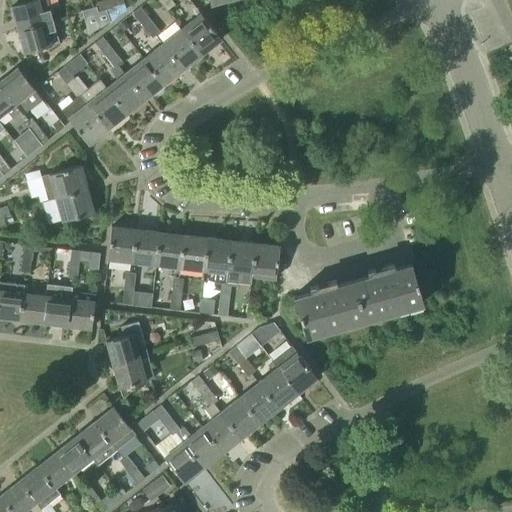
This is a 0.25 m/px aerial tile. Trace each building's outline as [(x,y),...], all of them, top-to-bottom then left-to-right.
[(17,30),(44,23),(53,21),(46,0),(21,0),(22,3),(11,6),(17,30)] [(108,5),(109,9),(124,4),(122,0),(103,0),(104,2),(105,6),(108,5)] [(174,5),(170,0),(157,0),(166,11),(174,5)] [(105,6),(104,2),(98,3),(101,12),(109,9),(108,5),(105,6)] [(112,19),(125,8),(124,4),(109,9),(112,19)] [(81,12),(83,17),(97,13),(95,7),(81,12)] [(145,23),(149,19),(141,9),(132,15),(143,27),(147,24),(145,23)] [(200,14),(181,29),(201,55),(221,40),(200,14)] [(147,24),(143,27),(151,38),(159,32),(149,19),(145,23),(147,24)] [(50,46),(44,23),(17,30),(24,54),(50,46)] [(181,29),(162,44),(182,70),(201,55),(181,29)] [(107,52),(111,49),(102,38),(95,44),(105,57),(109,54),(107,52)] [(162,44),(143,59),(163,85),(182,70),(162,44)] [(121,61),(111,49),(107,52),(109,54),(105,57),(114,68),(121,61)] [(163,85),(143,59),(124,74),(145,100),(163,85)] [(69,81),(73,78),(64,66),(56,73),(66,86),(70,83),(69,81)] [(0,81),(0,86),(23,115),(42,100),(17,68),(0,81)] [(145,100),(124,74),(106,88),(126,115),(145,100)] [(84,92),(73,78),(69,81),(70,83),(66,86),(76,98),(80,95),(84,92)] [(99,80),(84,92),(80,95),(107,130),(126,115),(106,88),(99,80)] [(0,86),(0,116),(7,111),(15,121),(23,115),(0,86)] [(80,95),(76,98),(60,110),(88,145),(107,130),(80,95)] [(39,124),(45,133),(60,123),(54,114),(39,124)] [(33,129),(37,127),(30,118),(23,124),(32,135),(36,132),(33,129)] [(48,140),(37,127),(33,129),(36,132),(32,135),(40,146),(48,140)] [(9,170),(0,157),(0,172),(2,175),(9,170)] [(80,165),(78,166),(40,176),(44,190),(38,192),(41,202),(55,198),(87,189),(80,165)] [(87,189),(55,198),(59,209),(62,222),(94,213),(87,189)] [(132,262),(136,229),(111,227),(107,260),(132,262)] [(136,229),(132,262),(156,265),(160,232),(136,229)] [(183,235),(160,232),(156,265),(179,268),(183,235)] [(207,238),(183,235),(179,268),(203,271),(207,238)] [(231,241),(207,238),(203,271),(215,272),(214,283),(220,284),(226,284),(231,241)] [(231,241),(226,284),(226,285),(231,285),(237,286),(239,275),(251,276),(255,243),(231,241)] [(279,246),(255,243),(251,276),(275,279),(279,246)] [(26,259),(31,260),(33,247),(23,246),(21,262),(26,262),(26,259)] [(71,250),(68,267),(73,268),(74,265),(79,265),(80,251),(71,250)] [(26,262),(21,262),(19,272),(29,273),(31,260),(26,259),(26,262)] [(375,274),(352,280),(363,320),(421,303),(421,304),(423,303),(411,263),(409,263),(409,264),(387,270),(385,265),(384,266),(385,268),(376,271),(375,268),(374,269),(375,274)] [(73,268),(68,267),(67,278),(77,279),(79,265),(74,265),(73,268)] [(128,289),(133,290),(135,273),(124,272),(122,291),(127,292),(128,289)] [(176,294),(181,295),(183,279),(172,278),(170,297),(175,298),(176,294)] [(363,320),(352,280),(329,287),(328,282),(326,282),(327,285),(318,287),(317,285),(316,285),(318,290),(295,297),(295,296),(293,296),(305,337),(307,337),(307,336),(363,320)] [(23,286),(0,283),(0,318),(19,321),(22,294),(23,286)] [(226,284),(220,284),(218,303),(223,303),(224,300),(229,301),(231,285),(226,285),(226,284)] [(47,286),(46,297),(43,323),(66,326),(70,291),(73,292),(73,289),(47,286)] [(127,292),(122,291),(121,304),(131,305),(133,290),(128,289),(127,292)] [(70,291),(66,326),(91,329),(95,294),(73,292),(70,291)] [(46,297),(22,294),(19,321),(43,323),(46,297)] [(175,298),(170,297),(168,309),(179,311),(181,295),(176,294),(175,298)] [(223,303),(218,303),(216,315),(227,316),(229,301),(224,300),(223,303)] [(248,302),(246,319),(256,320),(259,303),(248,302)] [(147,356),(138,322),(120,327),(123,336),(105,341),(112,365),(147,356)] [(268,340),(265,337),(259,329),(251,335),(260,347),(268,340)] [(203,339),(204,344),(218,340),(216,331),(198,335),(199,340),(203,339)] [(199,340),(198,335),(189,338),(191,348),(204,344),(203,339),(199,340)] [(260,347),(251,335),(250,335),(241,342),(251,354),(260,347)] [(277,368),(297,394),(316,379),(291,345),(271,361),(276,368),(277,368)] [(241,361),(245,358),(236,347),(228,353),(239,367),(243,364),(241,361)] [(201,351),(192,352),(194,363),(203,361),(201,351)] [(147,356),(112,365),(119,389),(154,379),(147,356)] [(255,371),(245,358),(241,361),(243,364),(239,367),(247,378),(255,371)] [(217,374),(211,367),(203,374),(209,381),(217,374)] [(277,368),(276,368),(258,382),(278,408),(297,394),(277,368)] [(204,390),(207,387),(198,376),(190,382),(202,396),(206,393),(204,390)] [(278,408),(258,382),(239,397),(260,423),(278,408)] [(206,393),(202,396),(209,406),(213,402),(214,404),(218,401),(207,387),(204,390),(206,393)] [(260,423),(239,397),(220,412),(241,438),(260,423)] [(213,402),(209,406),(204,409),(211,419),(201,427),(222,453),(241,438),(220,412),(214,404),(213,402)] [(166,420),(170,417),(160,405),(152,412),(163,426),(168,422),(166,420)] [(113,407),(93,422),(116,450),(135,435),(113,407)] [(179,428),(170,417),(166,420),(168,422),(163,426),(171,435),(175,432),(179,428)] [(93,422),(75,437),(92,458),(97,465),(116,450),(93,422)] [(222,453),(201,427),(183,441),(203,467),(222,453)] [(167,438),(175,448),(163,457),(183,483),(203,467),(183,441),(175,432),(171,435),(167,438)] [(75,437),(56,452),(73,473),(92,458),(75,437)] [(73,473),(56,452),(37,466),(54,488),(73,473)] [(132,472),(136,468),(126,456),(119,462),(126,472),(130,469),(132,472)] [(54,488),(37,466),(18,481),(35,503),(40,510),(59,495),(54,488)] [(130,469),(126,472),(127,473),(124,476),(133,487),(144,478),(136,468),(132,472),(130,469)] [(150,501),(169,486),(162,477),(143,491),(150,501)] [(23,511),(35,503),(18,481),(0,495),(0,497),(11,511),(23,511)] [(94,501),(98,498),(89,486),(81,492),(89,502),(93,499),(94,501)] [(0,511),(11,511),(0,497),(0,511)] [(93,499),(89,502),(97,511),(101,511),(106,508),(98,498),(94,501),(93,499)]
